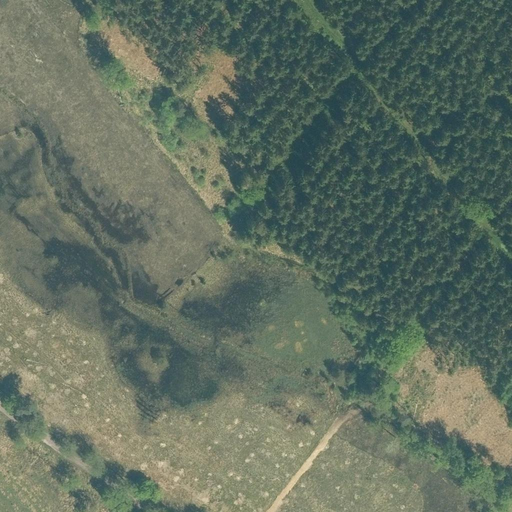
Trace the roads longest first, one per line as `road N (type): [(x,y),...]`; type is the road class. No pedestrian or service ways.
road 1 (track): [(151,511),(0,405)]
road 2 (track): [(485,224),(388,361)]
